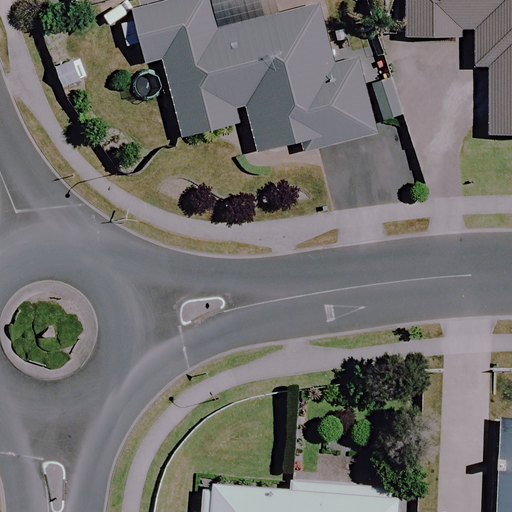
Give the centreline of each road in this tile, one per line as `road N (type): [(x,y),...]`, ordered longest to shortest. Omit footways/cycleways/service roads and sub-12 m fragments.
road 1 (residential): [(136,320),(327,288),(511,276)]
road 2 (residential): [(27,244),(57,242),(111,267),(136,320)]
road 3 (residential): [(136,320),(123,376),(78,412),(50,417)]
